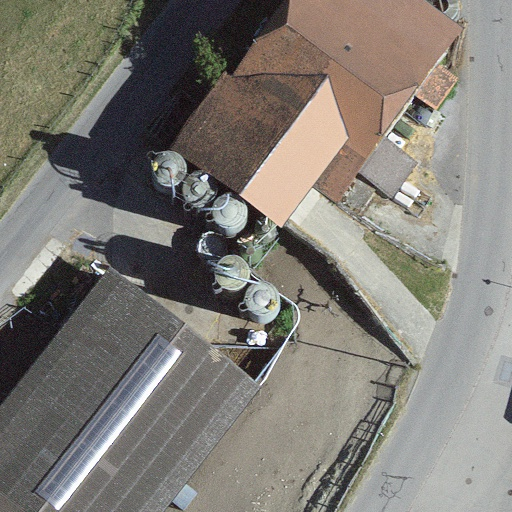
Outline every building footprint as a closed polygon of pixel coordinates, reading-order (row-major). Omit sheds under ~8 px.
[(336,204),(359,173),(392,197),(418,162),(384,136),(414,96),(437,113),(463,77),(442,62),(467,28),(428,0),(290,0),(233,77),(225,71),(169,147),(281,230),(313,187),(336,204)] [(157,191),(161,193),(167,194),(172,194),(177,191),(181,187),(183,182),(184,177),(183,172),(180,167),(176,163),(171,161),(166,161),(160,162),(155,165),(152,170),(150,176),(151,181),(153,187),(157,191)] [(187,211),(192,213),(197,214),(202,213),(207,211),(211,207),(214,202),(214,197),(213,192),(211,187),(207,183),(202,181),(196,180),(191,182),(186,185),(182,190),(181,195),(181,201),(183,207),(187,211)] [(218,233),(222,236),(228,237),(233,236),(238,234),(242,230),(244,225),(245,220),(244,214),(241,210),(237,206),(232,204),(227,203),(221,205),(216,208),(213,213),(211,218),(212,224),(214,229),(218,233)] [(220,295),(225,297),(230,299),(236,298),(241,295),(245,291),(247,287),(248,281),(247,276),(244,271),(240,267),(235,265),(230,265),(224,266),(219,270),(216,274),(214,280),(214,285),(217,291),(220,295)] [(0,511),(161,511),(259,388),(111,271),(0,410),(0,511)] [(251,319),(255,322),(261,323),(266,322),(271,319),(275,316),(277,311),(278,305),(277,300),(274,295),(270,292),(265,290),(260,289),(254,290),(249,294),(246,298),(244,304),(245,310),(247,315),(251,319)]
